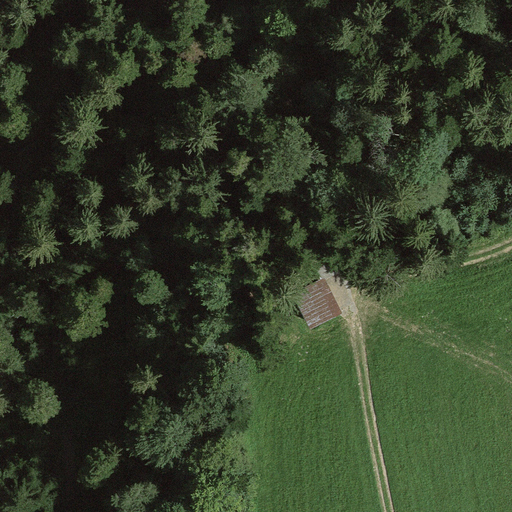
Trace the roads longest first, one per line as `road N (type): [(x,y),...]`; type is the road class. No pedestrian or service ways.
road 1 (track): [(170,0),(129,13),(62,68),(27,151),(24,224),(55,344),(70,511)]
road 2 (track): [(52,86),(129,91),(153,103),(163,120),(170,225),(183,267),(230,348),(258,366)]
road 3 (track): [(352,322),(385,511)]
